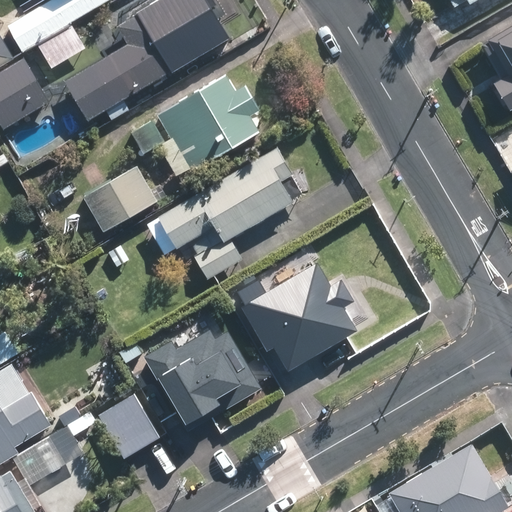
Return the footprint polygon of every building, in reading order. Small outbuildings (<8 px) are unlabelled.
[(48,0),(7,25),(23,51),(107,0),(48,0)] [(161,0),(118,26),(128,43),(64,82),(88,121),(171,71),(173,74),(230,40),(210,7),(215,4),(212,0),(161,0)] [(511,26),(479,46),(499,80),(492,85),(509,111),(511,109),(511,26)] [(54,67),(83,51),(71,29),(42,46),(54,67)] [(0,67),(14,60),(0,36),(0,67)] [(0,125),(3,131),(51,103),(25,59),(0,73),(0,125)] [(245,85),(235,91),(227,76),(158,114),(191,170),(259,132),(250,116),(259,110),(245,85)] [(165,142),(153,121),(133,133),(145,154),(165,142)] [(293,202),(281,182),(294,175),(278,148),(266,155),(265,154),(197,195),(159,217),(177,247),(214,224),(225,243),(293,202)] [(136,167),(84,196),(104,232),(157,203),(136,167)] [(274,348),(287,370),(357,330),(344,308),(344,307),(354,301),(341,280),(331,286),(317,262),(265,291),(259,280),(237,293),(243,304),(241,305),(269,352),(274,348)] [(167,316),(145,277),(100,301),(122,341),(167,316)] [(144,357),(188,432),(262,389),(228,331),(214,339),(208,329),(176,348),(172,341),(144,357)] [(0,364),(16,355),(5,338),(0,341),(0,364)] [(4,409),(0,402),(0,464),(20,452),(16,446),(51,425),(31,392),(4,409)] [(160,436),(134,395),(101,416),(127,457),(160,436)] [(473,447),(390,495),(400,511),(508,511),(510,511),(473,447)] [(0,511),(34,511),(35,511),(12,470),(3,475),(3,474),(0,476),(0,511)]
